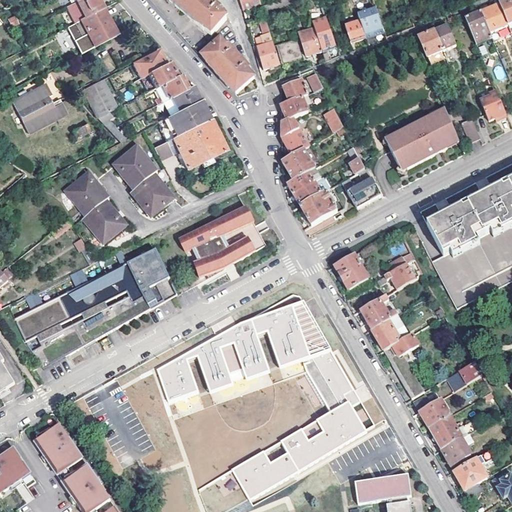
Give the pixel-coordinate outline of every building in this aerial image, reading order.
[(80,0),(77,2),(85,18),(102,10),(97,0),(80,0)] [(205,32),(211,37),(227,21),(220,15),(222,13),(207,0),(168,0),(195,23),(205,32)] [(511,0),(500,6),(508,26),(511,34),(511,0)] [(481,14),(490,37),(493,35),(492,33),(508,26),(500,6),(481,14)] [(360,23),(365,40),(384,32),(376,9),(357,15),(360,23)] [(85,18),(80,21),(95,49),(117,37),(102,10),(85,18)] [(466,20),(476,45),(491,39),(490,37),(481,14),(466,20)] [(273,44),(265,19),(258,21),(266,45),(273,44)] [(345,28),(351,45),(365,40),(360,23),(345,28)] [(435,33),(443,52),(456,47),(448,27),(435,33)] [(420,39),(428,58),(443,52),(435,33),(420,39)] [(307,57),(322,52),(316,35),(307,38),(306,34),(300,37),(307,57)] [(221,40),(202,56),(209,65),(208,66),(219,78),(228,88),(229,87),(236,95),(255,79),(248,70),(249,69),(229,47),(228,48),(221,40)] [(263,70),(279,64),(273,44),(266,45),(256,49),(263,70)] [(139,81),(146,78),(165,68),(163,66),(157,53),(132,66),(139,81)] [(142,88),(146,95),(159,88),(174,79),(173,78),(167,67),(165,68),(146,78),(149,84),(142,88)] [(159,88),(166,101),(185,91),(178,77),(174,79),(159,88)] [(308,79),(314,95),(324,91),(317,77),(308,79)] [(103,81),(84,91),(98,120),(118,110),(103,81)] [(284,88),(290,104),(308,97),(309,97),(305,88),(307,87),(306,84),(304,85),(302,81),(284,88)] [(21,99),(13,103),(29,136),(67,116),(60,101),(52,105),(49,99),(52,97),(47,86),(28,95),(26,91),(19,94),(21,99)] [(193,88),(190,89),(198,104),(201,102),(193,88)] [(174,117),(198,104),(190,89),(185,91),(166,101),(174,117)] [(123,93),(126,101),(134,98),(130,90),(123,93)] [(480,102),(488,123),(494,121),(498,119),(499,121),(506,118),(496,92),(489,95),(490,98),(480,102)] [(313,112),(308,97),(290,104),(281,107),(287,122),(294,120),(313,112)] [(201,102),(198,104),(199,107),(209,124),(213,122),(201,102)] [(167,145),(174,142),(209,124),(199,107),(198,104),(174,117),(157,125),(167,145)] [(443,109),(387,137),(387,140),(402,171),(405,173),(437,157),(448,152),(446,149),(457,143),(443,109)] [(341,125),(335,112),(326,116),(335,134),(338,133),(344,130),(341,125)] [(306,142),(294,120),(287,122),(281,124),(281,139),(292,158),(304,152),(311,148),(307,141),(306,142)] [(209,124),(174,142),(179,153),(189,171),(202,165),(204,169),(215,163),(213,159),(227,153),(213,122),(209,124)] [(480,141),(472,122),(462,127),(469,145),(480,141)] [(82,127),(69,134),(73,141),(86,134),(82,127)] [(344,130),(338,133),(348,153),(350,152),(354,150),(344,130)] [(154,152),(160,163),(179,153),(174,142),(167,145),(154,152)] [(459,147),(457,143),(446,149),(448,152),(459,147)] [(115,166),(134,192),(155,177),(157,175),(139,149),(115,166)] [(354,150),(350,152),(355,163),(360,161),(354,150)] [(292,158),(282,163),(294,183),(313,173),(315,171),(314,170),(316,168),(314,165),(312,166),(304,152),(292,158)] [(355,163),(350,166),(355,178),(366,172),(360,161),(355,163)] [(355,178),(342,185),(357,213),(381,200),(374,183),(367,171),(366,172),(355,178)] [(294,197),(317,185),(312,176),(314,175),(313,173),(294,183),(288,186),(294,197)] [(111,203),(92,176),(68,194),(87,220),(109,204),(111,203)] [(134,192),(132,193),(151,219),(174,203),(155,177),(134,192)] [(478,183),(483,194),(489,191),(494,189),(488,178),(478,183)] [(511,179),(494,189),(489,191),(483,194),(453,210),(448,212),(442,215),(427,223),(444,257),(433,263),(458,311),(511,283),(511,179)] [(294,197),(301,209),(327,194),(331,192),(324,181),(317,185),(294,197)] [(327,194),(301,209),(312,229),(339,214),(327,194)] [(448,212),(453,210),(448,199),(437,204),(442,215),(448,212)] [(174,203),(151,219),(153,221),(176,205),(174,203)] [(87,220),(85,221),(105,248),(128,231),(109,204),(87,220)] [(193,268),(199,280),(206,279),(224,275),(230,272),(262,250),(243,211),(185,239),(193,253),(199,265),(193,268)] [(69,220),(54,232),(59,238),(73,228),(69,220)] [(128,231),(105,248),(107,251),(130,234),(128,231)] [(79,252),(86,248),(81,239),(74,243),(79,252)] [(193,253),(185,239),(178,243),(185,257),(193,253)] [(120,271),(126,268),(119,254),(114,257),(120,271)] [(23,316),(12,321),(22,347),(40,374),(165,305),(157,290),(169,283),(154,255),(126,268),(120,271),(122,274),(115,277),(113,274),(93,283),(95,287),(88,290),(87,286),(75,292),(76,295),(70,298),(68,295),(48,304),(50,308),(43,311),(41,310),(38,309),(35,310),(33,312),(31,314),(31,317),(24,320),(23,316)] [(369,282),(355,257),(335,269),(350,294),(369,282)] [(390,278),(408,267),(403,260),(386,270),(390,278)] [(408,267),(390,278),(386,280),(388,283),(391,282),(398,294),(417,283),(408,267)] [(68,278),(75,292),(87,286),(81,273),(78,274),(68,278)] [(3,274),(0,276),(0,290),(10,283),(3,274)] [(169,283),(157,290),(165,305),(168,304),(178,298),(177,296),(169,283)] [(23,300),(31,317),(31,314),(33,312),(35,310),(38,309),(41,310),(43,311),(35,294),(23,300)] [(392,306),(387,299),(361,314),(373,333),(390,324),(399,319),(397,315),(390,319),(385,310),(392,306)] [(349,403),(365,432),(374,427),(303,302),(240,324),(157,371),(169,403),(199,392),(187,361),(197,357),(210,394),(233,386),(231,381),(245,376),(247,381),(270,373),(257,336),(267,332),(281,369),(303,362),(306,373),(330,414),(349,403)] [(438,315),(442,322),(447,319),(443,312),(438,315)] [(390,324),(373,333),(385,354),(402,344),(390,324)] [(402,344),(385,354),(395,371),(414,403),(426,395),(406,360),(402,362),(400,360),(420,349),(413,338),(402,344)] [(0,356),(0,394),(2,394),(14,387),(0,364),(4,362),(0,356)] [(469,388),(478,383),(484,379),(476,367),(461,375),(469,388)] [(461,375),(450,382),(457,394),(469,388),(461,375)] [(484,379),(478,383),(481,389),(487,385),(484,379)] [(442,391),(438,393),(443,403),(447,400),(442,391)] [(421,415),(443,403),(438,393),(415,406),(421,415)] [(494,396),(485,400),(488,405),(491,402),(496,399),(494,396)] [(496,399),(491,402),(501,419),(507,416),(496,399)] [(250,503),(367,434),(365,432),(349,403),(330,414),(232,471),(248,500),(250,503)] [(421,415),(431,432),(451,420),(453,419),(443,403),(421,415)] [(461,434),(465,441),(472,437),(472,436),(482,430),(475,419),(463,425),(466,430),(461,434)] [(443,454),(464,442),(465,441),(461,434),(466,430),(463,425),(456,430),(451,420),(431,432),(443,454)] [(115,511),(56,427),(45,434),(44,433),(31,442),(39,453),(37,454),(41,460),(42,459),(46,465),(45,466),(55,480),(60,487),(61,487),(64,485),(69,493),(67,495),(71,501),(72,500),(76,506),(75,507),(78,511),(98,511),(99,511),(115,511)] [(464,442),(443,454),(453,470),(464,464),(465,466),(469,464),(468,461),(473,458),(464,442)] [(0,499),(32,477),(14,453),(0,462),(0,499)] [(497,460),(493,454),(456,475),(466,493),(480,485),(489,480),(482,468),(497,460)] [(207,511),(227,511),(248,500),(232,471),(199,491),(207,511)] [(511,505),(511,473),(511,474),(494,483),(505,502),(509,500),(511,505)] [(406,477),(355,485),(358,507),(387,503),(388,509),(387,510),(387,511),(410,511),(410,506),(407,506),(407,500),(409,499),(406,477)] [(64,485),(61,487),(67,495),(69,493),(64,485)] [(480,485),(466,493),(470,499),(483,492),(480,485)]
